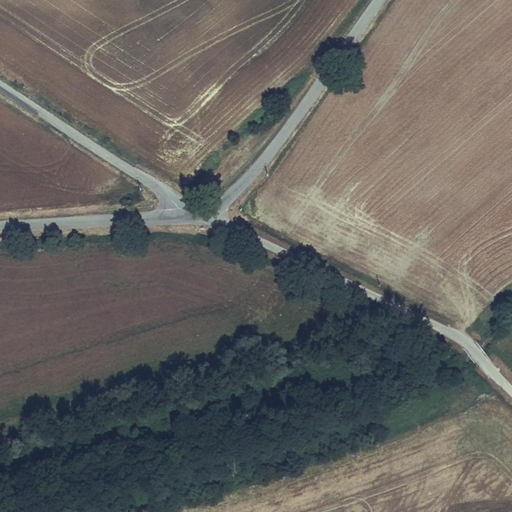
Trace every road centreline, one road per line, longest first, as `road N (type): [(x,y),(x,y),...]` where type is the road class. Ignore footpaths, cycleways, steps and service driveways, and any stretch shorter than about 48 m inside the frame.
road 1 (tertiary): [(511,390),(463,339),(208,212)]
road 2 (tertiary): [(379,0),(263,161),(208,212)]
road 3 (tertiary): [(184,215),(159,187),(0,81)]
road 4 (tertiary): [(184,215),(0,225)]
